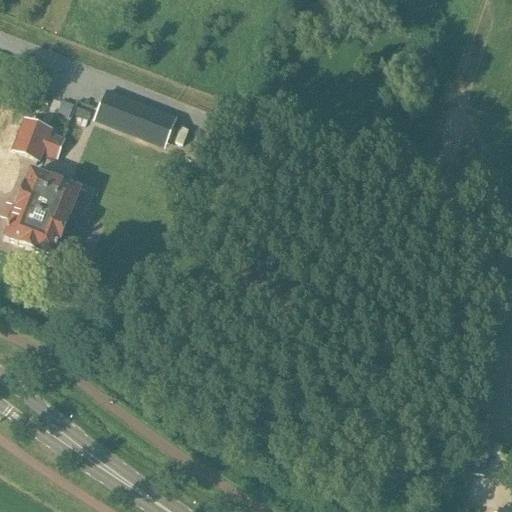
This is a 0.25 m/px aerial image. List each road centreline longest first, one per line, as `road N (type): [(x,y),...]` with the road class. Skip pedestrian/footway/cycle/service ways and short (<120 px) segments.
road 1 (tertiary): [(110,473),(0,376)]
road 2 (tertiary): [(0,405),(110,473)]
